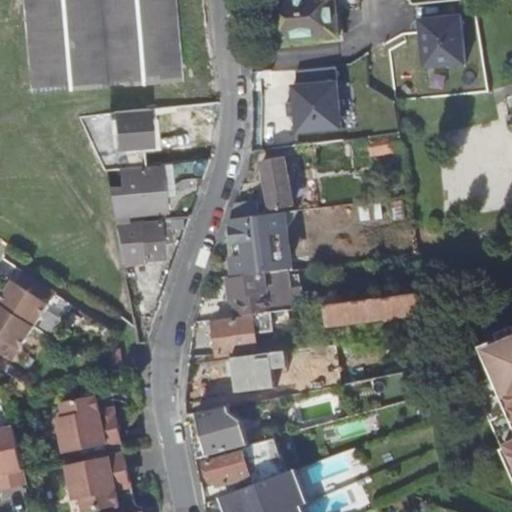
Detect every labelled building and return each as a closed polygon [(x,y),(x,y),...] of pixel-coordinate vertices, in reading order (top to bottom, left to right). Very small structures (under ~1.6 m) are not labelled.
[(24,0),(32,91),(182,78),(175,0),(24,0)] [(336,0),(268,0),(272,43),(274,43),(275,48),(291,47),(290,41),(340,37),(336,0)] [(453,54),(472,50),(467,20),(437,25),(443,60),(453,59),(453,54)] [(297,131),(346,130),(345,78),(295,79),(297,131)] [(149,109),(115,112),(119,147),(120,147),(153,144),(149,109)] [(373,156),(405,152),(403,137),(371,141),(373,156)] [(120,170),(139,167),(137,150),(105,154),(107,171),(120,170)] [(264,161),(271,210),(293,206),(286,157),(264,161)] [(182,180),(202,177),(209,160),(180,163),(182,180)] [(161,165),(139,167),(120,170),(122,187),(120,189),(110,190),(117,223),(126,222),(124,208),(125,207),(129,210),(133,210),(144,209),(144,213),(166,210),(161,165)] [(233,219),(259,216),(258,201),(236,204),(231,219),(233,219)] [(299,211),(259,216),(233,219),(232,258),(232,277),(285,270),(289,270),(285,231),(299,211)] [(159,219),(126,222),(117,223),(116,223),(113,223),(118,247),(120,258),(121,262),(145,260),(144,258),(163,255),(159,219)] [(23,269),(16,280),(22,284),(29,273),(23,269)] [(291,310),(285,270),(232,277),(228,277),(230,297),(237,296),(240,317),(273,313),(291,310)] [(0,296),(0,302),(34,325),(56,291),(29,273),(22,284),(16,280),(12,278),(0,296)] [(424,298),(424,294),(326,306),(328,326),(427,314),(424,298)] [(0,351),(12,359),(34,325),(0,302),(0,351)] [(511,321),(507,310),(473,323),(484,346),(480,348),(511,421),(511,445),(508,448),(511,456),(511,321)] [(275,330),(273,313),(240,317),(215,320),(219,354),(258,350),(257,332),(275,330)] [(294,351),(321,347),(320,338),(293,342),(294,351)] [(358,343),(321,347),(294,351),(286,352),(287,364),(288,368),(360,359),(358,343)] [(274,365),(287,364),(286,352),(273,354),(274,365)] [(132,369),(133,369),(130,354),(119,355),(121,371),(132,369)] [(277,388),(274,365),(273,354),(234,358),(238,393),(277,388)] [(300,394),(324,390),(321,375),(297,381),(300,394)] [(107,417),(106,410),(100,411),(97,395),(61,403),(64,417),(57,418),(65,453),(122,441),(116,415),(107,417)] [(107,417),(116,415),(114,408),(106,410),(107,417)] [(208,457),(240,448),(233,415),(216,418),(214,411),(199,414),(208,457)] [(0,490),(25,484),(24,475),(13,428),(0,430),(0,490)] [(288,434),(283,435),(278,437),(254,444),(257,456),(291,446),(288,434)] [(511,472),(511,456),(508,448),(502,450),(511,472)] [(118,491),(123,489),(122,483),(130,480),(124,453),(67,465),(75,502),(83,501),(85,511),(100,511),(121,508),(118,491)] [(229,496),(254,487),(245,453),(207,463),(212,481),(217,480),(219,486),(226,484),(229,496)] [(229,496),(225,498),(231,511),(284,511),(297,506),(305,503),(293,472),(254,487),(229,496)] [(122,483),(123,489),(132,487),(130,480),(122,483)]
